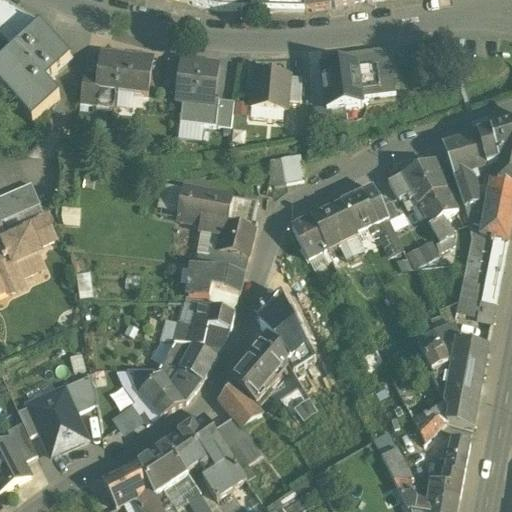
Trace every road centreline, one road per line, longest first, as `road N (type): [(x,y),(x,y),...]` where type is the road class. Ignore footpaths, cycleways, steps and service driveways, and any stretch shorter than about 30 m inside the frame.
road 1 (residential): [(40,511),(210,404),(238,355),(285,218),(431,136),(511,108)]
road 2 (residential): [(511,13),(274,40),(188,28),(86,0)]
road 3 (primary): [(485,511),(511,367)]
